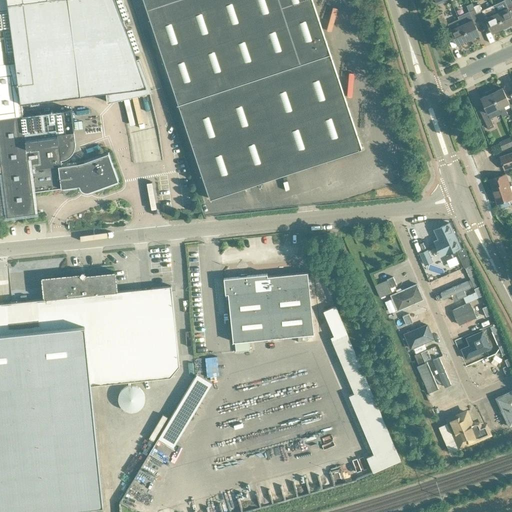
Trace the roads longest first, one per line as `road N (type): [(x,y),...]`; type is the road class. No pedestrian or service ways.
road 1 (unclassified): [(0,251),(393,210)]
road 2 (unknown): [(229,372),(316,349),(358,433),(349,448),(249,478)]
road 3 (unknown): [(118,500),(129,467),(193,367),(178,232)]
road 4 (residential): [(393,210),(467,393),(511,381)]
road 5 (unknown): [(249,478),(195,494),(173,482),(229,372)]
road 6 (unknown): [(209,229),(229,372)]
